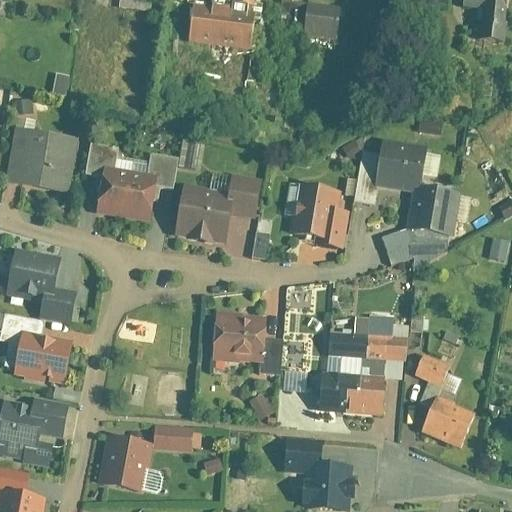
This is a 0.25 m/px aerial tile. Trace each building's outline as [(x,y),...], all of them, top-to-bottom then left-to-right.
[(510,0),(466,0),(466,4),(485,6),(482,40),(506,42),(510,0)] [(287,1),(284,21),(308,24),(311,4),(287,1)] [(194,3),(190,38),(255,46),(259,11),(194,3)] [(343,8),(311,4),(308,24),(307,34),(339,38),(343,8)] [(67,92),(69,77),(57,75),(55,90),(67,92)] [(77,138),(19,129),(11,181),(69,190),(77,138)] [(179,167),(194,169),(198,142),(183,140),(179,167)] [(431,149),(389,142),(386,156),(382,185),(418,191),(424,192),(431,149)] [(120,149),(94,144),(88,175),(107,178),(108,170),(116,171),(120,149)] [(365,152),(358,200),(379,203),(382,185),(386,156),(365,152)] [(175,190),(180,159),(154,155),(150,177),(158,179),(156,187),(175,190)] [(116,171),(108,170),(107,178),(101,213),(150,222),(156,187),(158,179),(150,177),(116,171)] [(180,234),(249,247),(261,181),(236,176),(233,195),(189,187),(180,234)] [(341,192),(304,184),(294,233),(327,240),(326,244),(344,248),(351,211),(338,208),(341,192)] [(447,235),(454,236),(460,197),(424,192),(418,191),(412,229),(417,230),(447,235)] [(447,235),(417,230),(415,244),(390,251),(396,265),(415,259),(417,270),(448,254),(447,235)] [(504,262),(508,242),(494,240),(490,259),(504,262)] [(62,259),(21,251),(14,290),(47,296),(55,298),(57,289),(62,259)] [(289,308),(310,306),(309,288),(288,289),(289,308)] [(47,296),(43,316),(74,322),(79,294),(57,289),(55,298),(47,296)] [(243,313),(221,312),(218,361),(263,364),(268,364),(269,338),(270,320),(243,318),(243,313)] [(46,321),(9,314),(4,341),(24,345),(26,334),(43,337),(46,321)] [(358,315),(357,336),(394,338),(396,317),(358,315)] [(411,328),(426,331),(429,319),(414,316),(411,328)] [(43,337),(26,334),(24,345),(18,376),(69,385),(77,343),(43,337)] [(357,336),(333,334),(332,356),(408,361),(410,339),(394,338),(357,336)] [(263,373),(284,374),(286,339),(269,338),(268,364),(263,364),(263,373)] [(408,361),(332,356),(330,375),(407,379),(408,361)] [(453,367),(428,356),(419,375),(445,386),(453,367)] [(285,392),(306,392),(307,373),(285,373),(285,392)] [(387,380),(325,376),(323,411),(385,415),(387,380)] [(265,395),(251,402),(260,419),(274,412),(265,395)] [(478,413),(443,398),(427,434),(462,449),(478,413)] [(71,406),(40,400),(38,408),(48,410),(43,433),(66,437),(71,406)] [(38,408),(7,402),(0,439),(0,443),(9,445),(28,449),(40,451),(43,433),(48,410),(38,408)] [(195,430),(158,430),(158,454),(196,454),(195,430)] [(157,447),(109,439),(102,487),(149,495),(157,447)] [(326,444),(291,441),(289,469),(317,471),(318,463),(325,463),(326,444)] [(0,456),(7,458),(9,445),(0,443),(0,456)] [(25,463),(51,468),(54,454),(40,451),(28,449),(25,463)] [(221,462),(206,467),(210,479),(224,474),(221,462)] [(316,502),(315,511),(328,511),(350,511),(351,499),(357,499),(358,480),(352,480),(353,465),(325,463),(318,463),(317,471),(317,481),(310,480),(309,502),(316,502)] [(35,479),(0,471),(0,495),(3,496),(30,502),(35,479)] [(45,511),(47,505),(30,502),(3,496),(0,511),(45,511)]
